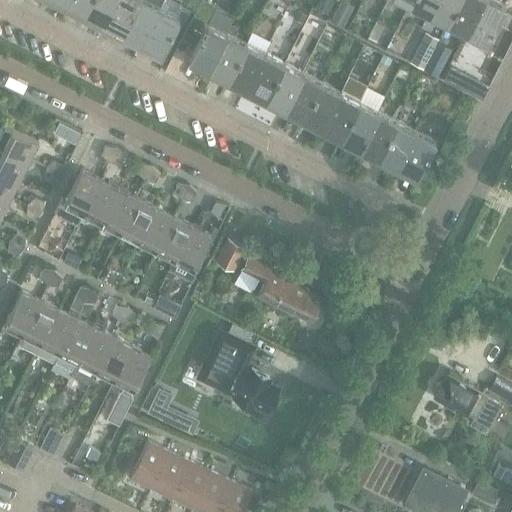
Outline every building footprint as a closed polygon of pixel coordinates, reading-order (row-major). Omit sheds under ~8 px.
[(64,0),(64,2),(83,11),(88,0),(64,0)] [(88,0),(83,11),(102,21),(112,0),(88,0)] [(112,0),(102,21),(122,31),(137,0),(112,0)] [(150,0),(137,0),(122,31),(138,40),(157,4),(150,0)] [(207,0),(200,0),(182,36),(196,43),(188,57),(207,67),(226,30),(207,20),(216,4),(207,0)] [(332,0),(319,0),(315,8),(328,14),(335,1),(332,0)] [(409,0),(429,10),(434,0),(409,0)] [(434,0),(429,10),(448,20),(457,0),(434,0)] [(457,0),(448,20),(466,29),(480,0),(457,0)] [(499,0),(480,0),(466,29),(487,40),(506,3),(499,0)] [(157,4),(138,40),(160,51),(179,15),(157,4)] [(298,9),(293,18),(302,22),(307,14),(298,9)] [(336,10),(331,20),(343,26),(348,16),(336,10)] [(226,30),(207,67),(226,76),(245,40),(226,30)] [(245,40),(226,76),(245,86),(264,50),(245,40)] [(418,45),(410,61),(423,68),(430,54),(431,52),(418,45)] [(264,50),(245,86),(264,96),(283,59),(264,50)] [(383,53),(380,60),(389,65),(392,58),(383,53)] [(430,54),(423,68),(437,75),(444,61),(430,54)] [(283,59),(264,96),(283,106),(302,69),(283,59)] [(449,66),(443,78),(462,88),(469,76),(449,66)] [(302,69),(283,106),(302,115),(321,78),(302,69)] [(321,78),(302,115),(321,125),(340,89),(321,78)] [(340,89),(321,125),(340,135),(359,98),(340,89)] [(359,98),(340,135),(359,145),(378,108),(359,98)] [(378,108),(359,145),(378,155),(397,118),(378,108)] [(397,118),(378,155),(397,164),(415,127),(397,118)] [(4,120),(0,127),(0,141),(28,156),(38,136),(4,120)] [(415,127),(397,164),(417,175),(436,138),(415,127)] [(0,141),(0,163),(19,173),(28,156),(0,141)] [(101,152),(109,158),(115,145),(106,143),(101,152)] [(115,145),(109,158),(119,160),(123,152),(115,145)] [(45,164),(60,172),(61,161),(53,157),(45,164)] [(144,177),(145,177),(152,163),(141,161),(137,170),(144,177)] [(0,163),(0,188),(10,193),(19,173),(0,163)] [(152,163),(145,177),(155,177),(159,170),(152,163)] [(52,179),(60,172),(45,164),(44,175),(52,179)] [(82,166),(65,198),(62,196),(54,211),(76,223),(100,175),(82,166)] [(100,175),(76,223),(77,223),(83,210),(101,219),(118,185),(100,175)] [(174,188),(181,196),(189,181),(183,181),(179,180),(174,188)] [(189,181),(181,196),(182,196),(192,198),(196,189),(189,181)] [(118,185),(101,219),(119,228),(136,194),(118,185)] [(0,188),(0,210),(1,211),(10,193),(0,188)] [(34,193),(27,201),(41,209),(43,198),(34,193)] [(136,194),(119,228),(137,237),(154,203),(136,194)] [(219,215),(226,201),(215,199),(211,209),(219,215)] [(34,216),(41,209),(27,201),(25,211),(34,216)] [(154,203),(137,237),(156,247),(173,213),(154,203)] [(173,213),(156,247),(174,256),(192,222),(173,213)] [(192,222),(174,256),(193,266),(211,232),(192,222)] [(16,231),(8,238),(23,246),(25,235),(16,231)] [(228,236),(216,259),(234,267),(245,244),(228,236)] [(15,254),(23,246),(8,238),(7,249),(15,254)] [(68,251),(63,260),(76,266),(80,257),(68,251)] [(271,265),(248,254),(242,267),(264,278),(257,292),(310,318),(321,295),(269,268),(271,265)] [(39,274),(46,282),(53,267),(43,266),(39,274)] [(53,267),(46,282),(57,283),(61,275),(53,267)] [(57,305),(34,352),(52,360),(90,285),(79,284),(67,310),(57,305)] [(60,349),(77,358),(94,324),(76,315),(78,310),(86,314),(93,300),(97,293),(90,285),(52,361),(54,361),(60,349)] [(3,321),(22,330),(39,296),(20,287),(3,321)] [(39,296),(22,330),(24,331),(18,344),(34,352),(57,305),(39,296)] [(170,297),(164,309),(173,314),(180,302),(170,297)] [(120,317),(127,304),(116,302),(112,310),(120,317)] [(127,304),(120,317),(131,319),(135,311),(127,304)] [(158,335),(164,322),(153,320),(150,328),(158,335)] [(94,324),(77,358),(95,367),(112,333),(94,324)] [(203,367),(199,376),(216,384),(235,393),(234,395),(252,403),(253,401),(267,408),(277,386),(266,381),(269,376),(251,367),(249,373),(241,370),(253,345),(220,330),(203,367)] [(112,333),(95,367),(114,376),(131,342),(112,333)] [(131,342),(114,376),(133,385),(150,352),(131,342)] [(473,414),(486,391),(447,371),(443,378),(441,377),(433,393),(473,414)] [(511,381),(495,372),(488,386),(510,397),(508,400),(511,401),(511,381)] [(157,390),(147,410),(161,417),(167,403),(171,396),(157,390)] [(39,446),(53,454),(59,442),(44,435),(39,446)] [(147,438),(130,475),(151,485),(169,448),(147,438)] [(16,441),(7,459),(20,465),(29,447),(16,441)] [(169,448),(151,485),(171,495),(189,458),(169,448)] [(189,458),(171,495),(192,505),(210,468),(189,458)] [(446,511),(455,511),(467,488),(423,466),(406,501),(404,500),(402,502),(409,506),(410,504),(421,509),(425,501),(446,511)] [(210,468),(192,505),(206,511),(213,511),(230,478),(210,468)] [(490,500),(497,486),(479,477),(472,491),(490,500)] [(230,478),(213,511),(240,511),(252,488),(230,478)] [(70,511),(93,511),(75,503),(70,511)]
